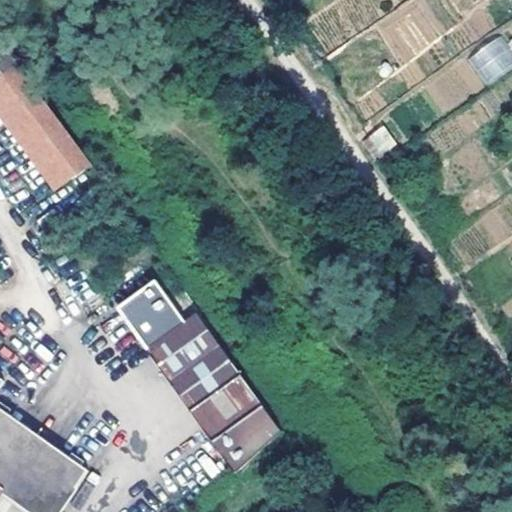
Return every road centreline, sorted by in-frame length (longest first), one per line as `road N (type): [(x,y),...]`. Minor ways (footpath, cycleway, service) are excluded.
road 1 (track): [(68,0),(172,130),(248,207),(454,511)]
road 2 (track): [(511,374),(246,0)]
